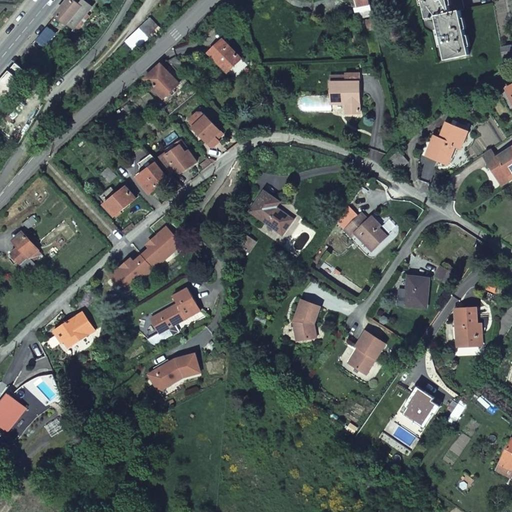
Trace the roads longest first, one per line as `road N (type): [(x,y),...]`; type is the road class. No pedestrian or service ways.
road 1 (residential): [(511,258),(333,147),(266,138),(225,160),(119,246),(0,357)]
road 2 (residential): [(0,201),(215,0)]
road 3 (residential): [(0,183),(130,0)]
